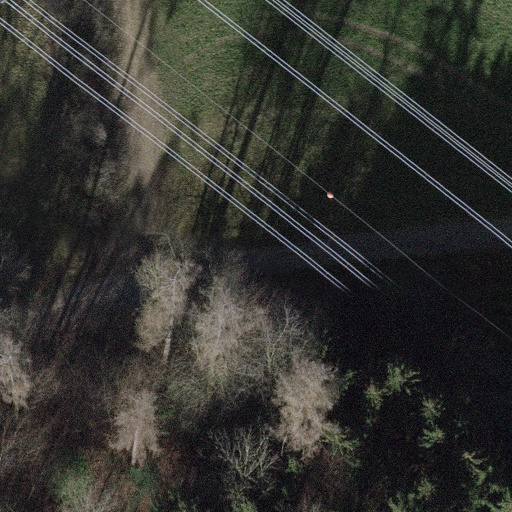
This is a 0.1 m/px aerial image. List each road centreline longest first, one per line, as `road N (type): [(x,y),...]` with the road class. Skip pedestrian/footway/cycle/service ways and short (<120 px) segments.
road 1 (track): [(94,287),(304,256),(511,240)]
road 2 (track): [(95,0),(94,287)]
